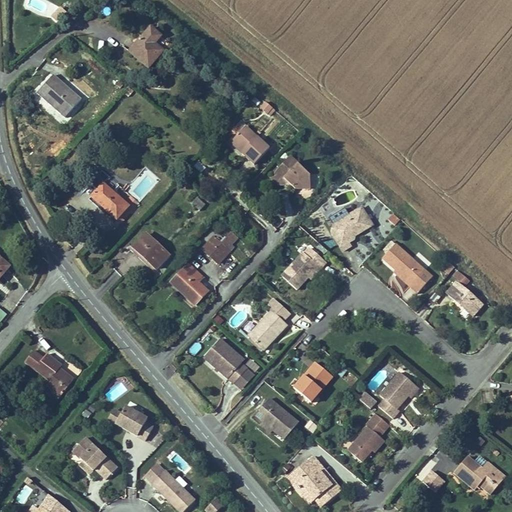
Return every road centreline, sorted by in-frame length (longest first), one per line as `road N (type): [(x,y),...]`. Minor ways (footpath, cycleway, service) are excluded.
road 1 (tertiary): [(66,271),(269,511)]
road 2 (residential): [(314,332),(355,293),(374,293),(476,377)]
road 3 (residential): [(476,377),(364,511)]
road 4 (tertiary): [(0,141),(22,202),(66,271)]
